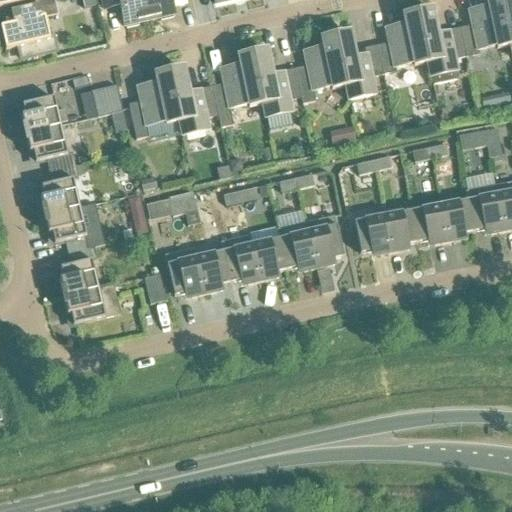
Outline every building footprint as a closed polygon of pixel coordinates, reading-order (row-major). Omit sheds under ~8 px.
[(0,0),(0,10),(34,3),(35,9),(54,5),(53,0),(0,0)] [(80,0),(83,12),(96,9),(93,0),(80,0)] [(149,24),(143,0),(101,0),(104,13),(119,10),(123,30),(125,29),(126,32),(138,29),(138,26),(149,24)] [(143,0),(149,24),(160,21),(160,24),(173,21),(172,18),(174,18),(170,0),(143,0)] [(472,29),(459,32),(466,61),(478,59),(477,54),(496,50),(497,52),(510,49),(511,49),(500,0),(496,0),(486,2),(488,11),(469,16),(472,29)] [(511,0),(500,0),(511,49),(510,49),(511,59),(511,0)] [(54,5),(35,9),(10,15),(13,28),(0,30),(0,31),(5,53),(18,50),(21,63),(55,55),(52,41),(49,42),(44,22),(58,19),(54,5)] [(431,14),(417,17),(428,67),(427,67),(431,89),(458,83),(453,64),(466,61),(459,32),(447,35),(448,38),(436,40),(431,14)] [(388,47),(376,50),(383,79),(395,76),(394,71),(413,67),(413,70),(427,67),(428,67),(417,17),(403,20),(405,29),(385,33),(388,47)] [(349,37),(335,40),(346,90),(345,90),(348,104),(374,99),(370,82),(383,79),(376,50),(364,52),(365,61),(354,63),(349,37)] [(294,73),(300,102),(302,108),(314,105),(312,94),(331,90),(331,93),(345,90),(346,90),(335,40),(321,43),(323,52),(304,57),(306,70),(294,73)] [(266,55),(252,58),(262,108),(265,122),(291,116),(288,105),(300,102),(294,73),(282,76),(282,79),(271,81),(266,55)] [(223,88),(211,91),(217,120),(220,132),(232,129),(229,112),(248,108),(248,111),(262,108),(252,58),(238,61),(240,70),(220,74),(223,88)] [(183,73),(169,76),(179,126),(178,126),(181,140),(208,134),(205,123),(217,120),(211,91),(199,93),(199,96),(188,99),(183,73)] [(179,126),(169,76),(155,79),(157,88),(137,92),(140,106),(128,108),(135,144),(148,141),(146,130),(165,126),(165,129),(178,126),(179,126)] [(89,89),(87,81),(72,84),(73,93),(89,89)] [(91,96),(97,122),(122,116),(116,90),(91,96)] [(21,121),(25,139),(60,130),(53,102),(22,109),(24,120),(21,121)] [(46,164),(48,176),(75,170),(72,157),(66,158),(60,130),(25,139),(29,156),(32,156),(35,167),(46,164)] [(354,147),(351,132),(343,134),(346,148),(354,147)] [(496,133),(484,136),(486,151),(499,148),(496,133)] [(486,151),(484,136),(471,138),(474,153),(486,151)] [(444,149),(428,153),(430,164),(446,160),(444,149)] [(430,164),(428,153),(411,156),(414,167),(430,164)] [(388,161),(372,165),(374,176),(390,172),(388,161)] [(229,165),(231,177),(242,175),(240,163),(229,165)] [(374,176),(372,165),(355,169),(358,180),(374,176)] [(82,168),(75,170),(77,180),(84,178),(82,168)] [(39,202),(43,220),(79,212),(72,184),(78,183),(77,180),(75,170),(48,176),(51,188),(40,191),(43,201),(39,202)] [(311,179),(295,183),(297,194),(313,190),(311,179)] [(140,184),(142,195),(156,192),(154,182),(140,184)] [(297,194),(295,183),(279,187),(281,198),(297,194)] [(511,185),(494,189),(503,236),(511,234),(511,185)] [(465,195),(466,204),(467,204),(473,236),(489,233),(490,239),(503,236),(494,189),(465,195)] [(255,192),(239,196),(241,207),(257,203),(255,192)] [(241,207),(239,196),(222,200),(225,211),(241,207)] [(193,200),(181,203),(184,218),(196,215),(193,200)] [(128,203),(131,218),(142,216),(139,201),(128,203)] [(184,218),(181,203),(168,206),(172,221),(184,218)] [(467,204),(466,204),(439,210),(446,247),(459,245),(457,239),(473,236),(467,204)] [(160,222),(157,207),(146,209),(149,224),(160,222)] [(67,257),(93,251),(104,249),(94,208),(79,212),(43,220),(48,238),(51,237),(54,248),(64,245),(67,257)] [(439,210),(411,215),(417,247),(432,244),(434,249),(446,247),(439,210)] [(411,215),(382,220),(389,258),(402,255),(401,250),(417,247),(411,215)] [(333,220),(305,227),(315,273),(328,270),(327,265),(343,261),(333,220)] [(389,258),(382,220),(353,226),(359,258),(376,255),(377,260),(389,258)] [(276,233),(278,243),(279,243),(286,274),(302,271),(303,276),(315,273),(305,227),(276,233)] [(220,246),(222,256),(223,256),(230,287),(246,284),(247,289),(259,286),(251,249),(249,239),(220,246)] [(279,243),(278,243),(251,249),(259,286),(272,283),(270,278),(286,274),(279,243)] [(58,284),(62,301),(98,293),(91,266),(96,265),(93,251),(67,257),(70,269),(59,272),(62,283),(58,284)] [(195,262),(193,252),(164,259),(173,300),(190,297),(191,302),(203,299),(195,262)] [(223,256),(222,256),(195,262),(203,299),(216,296),(214,291),(230,287),(223,256)] [(143,283),(149,309),(166,305),(160,279),(143,283)] [(98,293),(62,301),(66,319),(70,318),(72,329),(120,318),(113,290),(98,293)]
